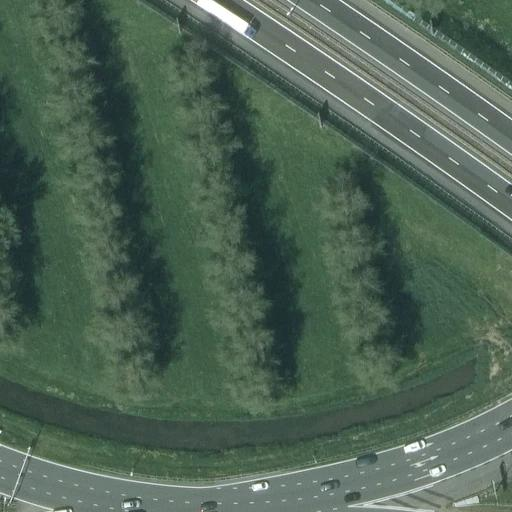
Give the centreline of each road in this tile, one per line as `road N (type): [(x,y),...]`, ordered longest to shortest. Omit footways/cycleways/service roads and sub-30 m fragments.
road 1 (motorway): [(216,0),(511,203)]
road 2 (trunk): [(269,511),(355,501),(438,475),(511,438)]
road 3 (motorway): [(511,138),(311,0)]
road 4 (trunk): [(0,470),(116,508)]
